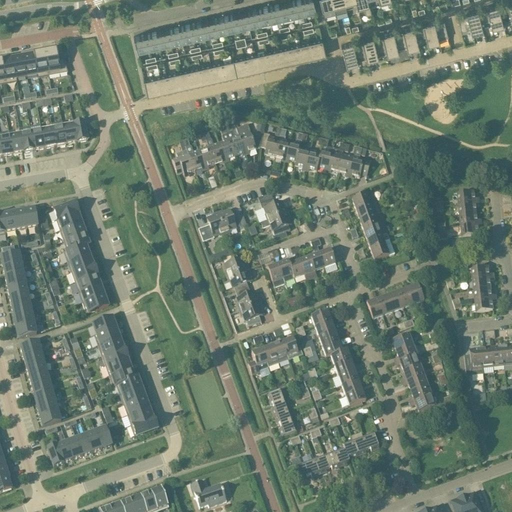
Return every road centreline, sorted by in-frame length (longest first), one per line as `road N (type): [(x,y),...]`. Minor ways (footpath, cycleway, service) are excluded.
road 1 (residential): [(129,111),(309,68),(345,82),(511,40)]
road 2 (residential): [(276,511),(169,217)]
road 3 (residential): [(174,453),(176,439),(80,173)]
road 4 (residential): [(416,499),(391,428),(391,397),(374,354),(360,344),(345,295)]
road 5 (residential): [(340,226),(330,199),(258,183),(169,217)]
road 6 (residential): [(0,45),(65,33),(99,120)]
road 7 (residential): [(359,290),(436,260),(502,248)]
road 8 (residential): [(0,364),(43,503)]
